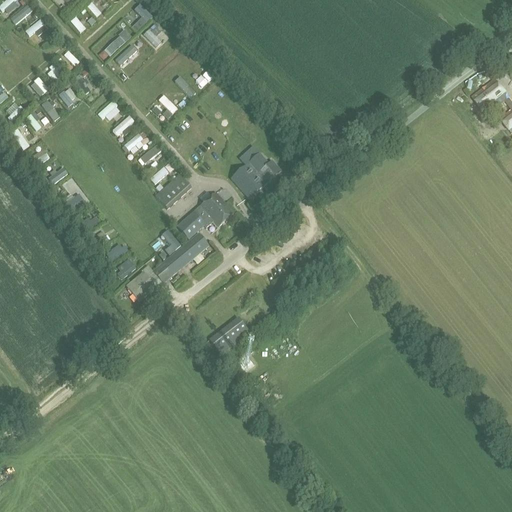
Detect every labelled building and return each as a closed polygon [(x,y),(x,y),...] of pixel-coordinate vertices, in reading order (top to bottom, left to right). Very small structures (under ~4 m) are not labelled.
[(0,7),(5,14),(21,2),(20,0),(7,0),(0,6),(0,7)] [(91,0),(90,0),(85,5),(97,18),(103,13),(91,0)] [(20,22),(32,11),(26,5),(15,16),(20,22)] [(37,32),(45,23),(40,18),(28,31),(38,40),(41,36),(37,32)] [(80,35),(89,32),(85,21),(77,24),(80,35)] [(68,51),(64,56),(77,69),(81,65),(68,51)] [(107,57),(103,52),(98,57),(102,61),(107,57)] [(50,69),(56,73),(60,68),(54,64),(50,69)] [(73,69),(67,64),(62,69),(68,74),(73,69)] [(51,71),(48,75),(56,80),(59,76),(51,71)] [(35,81),(46,95),(51,91),(39,77),(35,81)] [(86,96),(92,93),(86,80),(88,79),(86,77),(79,80),(86,96)] [(492,112),(504,103),(509,99),(495,81),(472,98),(486,117),(492,112)] [(67,92),(62,95),(69,110),(75,106),(67,92)] [(12,110),(24,100),(21,97),(9,107),(12,110)] [(46,106),(55,125),(62,122),(52,102),(46,106)] [(117,102),(100,112),(105,121),(110,117),(111,117),(122,111),(117,102)] [(504,112),(510,109),(507,103),(501,106),(504,112)] [(13,109),(5,115),(9,121),(18,116),(13,109)] [(511,110),(500,120),(511,136),(511,110)] [(20,129),(15,132),(25,152),(30,149),(20,129)] [(133,154),(147,144),(141,136),(127,146),(133,154)] [(146,168),(166,156),(160,147),(141,158),(146,168)] [(230,180),(249,201),(277,175),(281,171),(271,161),(268,164),(253,147),(239,160),(245,167),(230,180)] [(37,160),(39,167),(52,163),(50,156),(37,160)] [(154,167),(159,172),(163,168),(157,163),(154,167)] [(64,171),(51,180),(56,187),(69,178),(64,171)] [(155,198),(167,211),(191,189),(179,176),(155,198)] [(183,235),(188,241),(204,227),(206,229),(212,223),(217,229),(234,214),(215,193),(209,199),(206,195),(201,199),(205,203),(177,228),(183,235)] [(63,208),(70,218),(86,206),(79,197),(63,208)] [(152,273),(162,285),(209,247),(198,235),(152,273)] [(115,266),(131,253),(127,248),(111,261),(115,266)] [(127,289),(139,303),(155,289),(143,274),(137,279),(138,280),(127,289)] [(209,341),(223,360),(252,337),(238,319),(209,341)]
